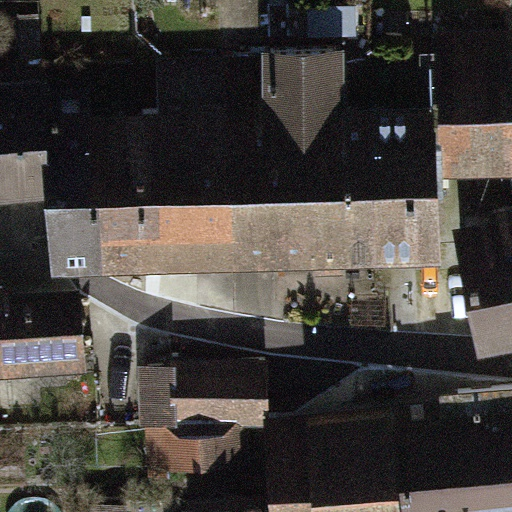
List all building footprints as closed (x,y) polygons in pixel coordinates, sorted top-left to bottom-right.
[(511,43),(509,24),(447,28),(451,98),(364,101),(362,42),(160,53),(165,105),(110,113),(103,86),(50,90),(63,240),(170,264),(445,248),(441,170),(511,168),(511,43)] [(48,71),(0,73),(0,192),(58,188),(50,90),(48,71)] [(482,341),(511,335),(511,198),(493,203),(495,212),(458,219),(482,341)] [(0,364),(93,355),(86,287),(74,288),(70,256),(0,263),(0,364)] [(272,347),(139,360),(151,477),(264,465),(260,427),(280,425),(272,347)] [(300,486),(196,498),(197,511),(511,511),(511,414),(427,425),(425,409),(293,425),(300,486)]
